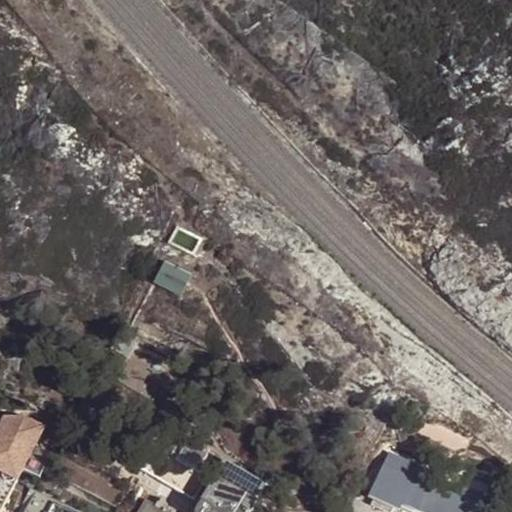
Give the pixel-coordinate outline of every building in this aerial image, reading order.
[(187,293),(197,271),(170,259),(160,280),(187,293)] [(136,338),(117,329),(107,350),(126,359),(136,338)] [(0,506),(39,429),(22,420),(0,420),(0,506)] [(135,447),(112,434),(105,448),(128,460),(135,447)] [(204,477),(143,443),(132,465),(192,498),(204,477)] [(392,452),(375,498),(414,511),(489,511),(484,510),(492,489),(392,452)] [(245,511),(254,497),(211,474),(192,508),(194,509),(199,511),(245,511)] [(86,511),(33,488),(21,511),(86,511)] [(163,511),(141,500),(134,511),(163,511)]
